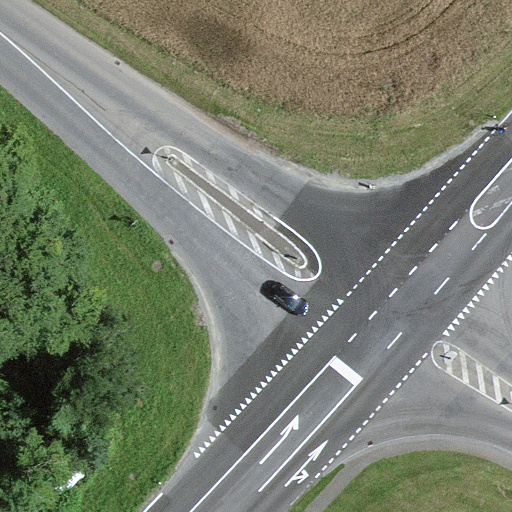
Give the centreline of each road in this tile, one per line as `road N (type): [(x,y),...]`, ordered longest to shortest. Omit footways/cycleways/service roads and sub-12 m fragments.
road 1 (tertiary): [(388,323),(0,33)]
road 2 (primary): [(388,323),(209,511)]
road 3 (primary): [(511,176),(388,323)]
road 4 (tertiary): [(388,323),(511,402)]
